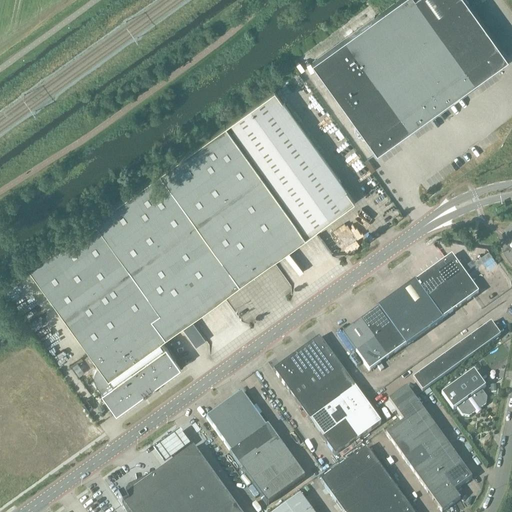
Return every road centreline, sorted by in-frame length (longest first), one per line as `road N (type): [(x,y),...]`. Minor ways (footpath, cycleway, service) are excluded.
road 1 (unclassified): [(27,511),(436,219)]
road 2 (unknown): [(314,305),(358,381),(376,390),(511,299)]
